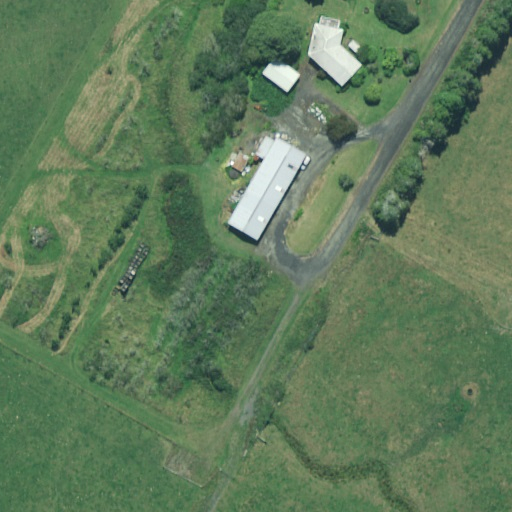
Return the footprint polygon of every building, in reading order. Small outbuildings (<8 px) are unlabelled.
[(321,17),(319,25),(313,24),(308,56),(341,88),(362,66),(340,45),(342,29),(340,29),(341,20),(321,17)] [(363,47),(354,39),(348,46),(357,54),(363,47)] [(300,75),(274,57),(261,74),(287,93),(300,75)] [(296,188),(289,184),(306,156),(274,138),(272,142),(267,139),(257,155),(264,159),(243,195),(237,191),(231,201),(238,205),(227,224),(257,241),(281,199),(288,203),(296,188)] [(251,159),(239,151),(230,166),(242,174),(251,159)]
